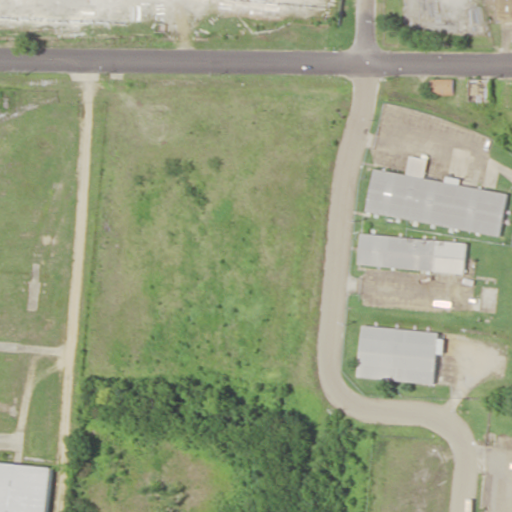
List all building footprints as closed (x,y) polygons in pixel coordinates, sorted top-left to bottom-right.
[(511,0),(501,0),(501,22),(511,22),(511,0)] [(454,94),(455,79),(433,79),(432,94),(454,94)] [(509,191),(426,178),(429,158),(411,156),(408,173),(375,168),(368,212),(502,233),(509,191)] [(469,240),(362,233),(360,265),(466,272),(469,240)] [(362,325),(359,377),(434,383),(436,352),(444,352),(445,331),(362,325)] [(0,511),(49,511),(53,466),(0,461),(0,511)]
